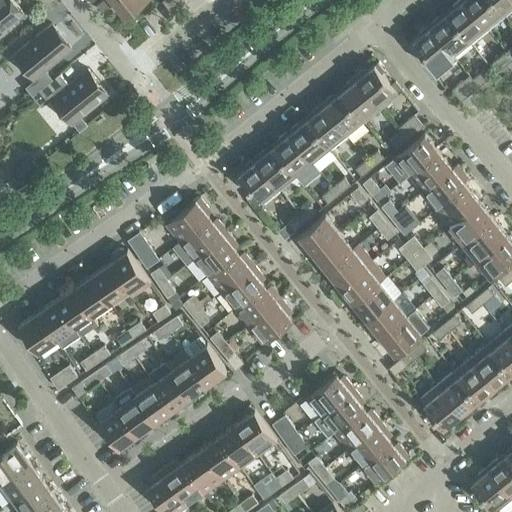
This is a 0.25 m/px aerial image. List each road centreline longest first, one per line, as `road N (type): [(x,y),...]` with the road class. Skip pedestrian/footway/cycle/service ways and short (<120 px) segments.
road 1 (residential): [(109,491),(336,329)]
road 2 (residential): [(0,303),(188,177)]
road 3 (residential): [(511,191),(374,25)]
road 4 (residential): [(229,148),(374,25)]
road 5 (residential): [(109,491),(0,338)]
road 6 (tertiary): [(0,235),(125,149)]
road 7 (residential): [(404,511),(444,461),(511,407)]
road 8 (tertiary): [(215,78),(313,0)]
